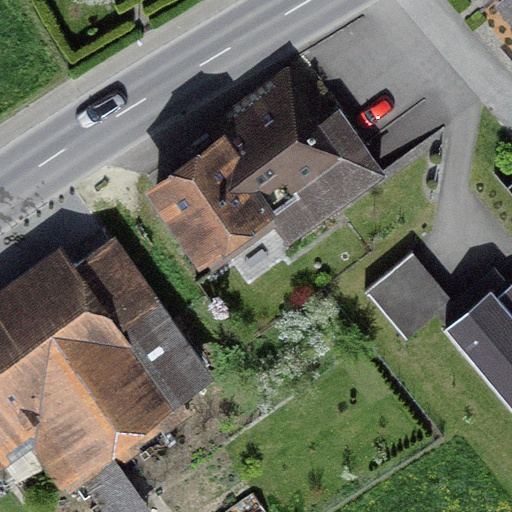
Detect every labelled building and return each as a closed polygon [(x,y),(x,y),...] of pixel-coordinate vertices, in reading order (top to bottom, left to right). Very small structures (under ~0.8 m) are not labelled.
[(511,0),(496,0),(494,3),(511,25),(511,0)] [(312,81),(152,194),(209,274),(272,230),(285,249),(383,180),(312,81)] [(83,265),(71,254),(0,303),(0,474),(37,453),(73,503),(187,425),(131,358),(166,328),(169,308),(119,240),(83,265)] [(412,248),(364,288),(405,337),(436,312),(445,324),(440,328),(511,415),(511,278),(510,280),(495,263),(453,297),(412,248)] [(268,511),(254,489),(218,511),(268,511)]
